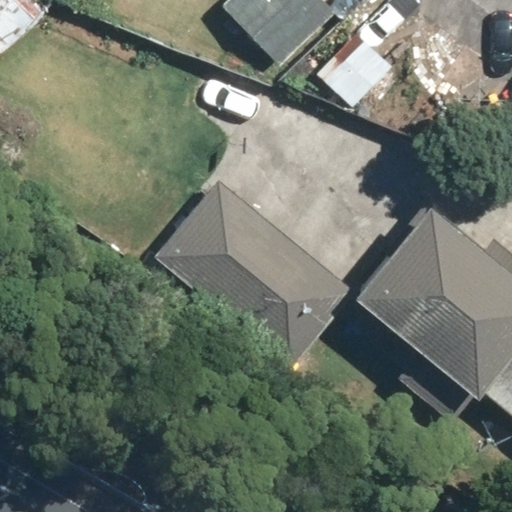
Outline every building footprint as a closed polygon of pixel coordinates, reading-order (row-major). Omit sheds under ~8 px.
[(0,0),(0,51),(39,12),(26,0),(0,0)] [(272,55),(326,7),(319,0),(236,0),(229,7),(272,55)] [(351,106),(388,66),(360,41),(323,81),(351,106)] [(212,186),(156,255),(287,360),(343,291),(212,186)] [(466,382),(476,370),(511,399),(511,279),(430,209),(359,292),(466,382)]
